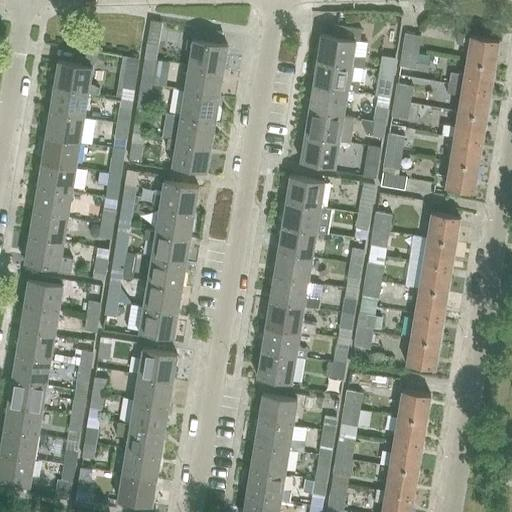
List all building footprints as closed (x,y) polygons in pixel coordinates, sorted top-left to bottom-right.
[(316,60),(351,66),(363,67),(365,58),(353,56),(355,40),(359,40),(361,28),(337,24),(335,36),(320,34),(316,60)] [(468,46),(465,61),(494,66),(498,40),(470,35),(470,34),(458,32),(456,44),(468,46)] [(402,50),(418,52),(421,36),(405,33),(402,50)] [(188,65),(223,71),(227,45),(192,39),(188,65)] [(144,58),(155,60),(157,45),(146,43),(144,58)] [(415,70),(418,52),(402,50),(400,67),(415,70)] [(381,70),(392,72),(395,57),(384,56),(381,70)] [(153,75),(155,60),(144,58),(142,74),(153,75)] [(349,81),(351,66),(316,60),(312,85),(347,90),(347,91),(357,92),(359,82),(349,81)] [(53,86),(88,92),(92,66),(57,61),(53,86)] [(490,91),(494,66),(465,61),(463,74),(450,71),(448,83),(447,84),(490,91)] [(219,95),(223,71),(188,65),(184,90),(219,95)] [(390,87),(392,72),(381,70),(379,86),(390,87)] [(122,88),(133,90),(136,75),(125,73),(122,88)] [(394,101),(410,103),(413,86),(397,83),(394,101)] [(486,116),(490,91),(447,84),(446,92),(460,94),(457,111),(486,116)] [(343,116),(347,91),(347,90),(312,85),(308,110),(343,116)] [(84,117),(88,92),(53,86),(49,111),(84,117)] [(215,120),(219,95),(184,90),(180,115),(215,120)] [(147,110),(149,95),(139,94),(137,108),(147,110)] [(407,120),(410,103),(394,101),(391,117),(407,120)] [(415,104),(411,122),(436,127),(440,110),(415,104)] [(372,120),(385,122),(387,108),(375,105),(372,120)] [(117,123),(128,125),(130,110),(119,108),(117,123)] [(145,125),(147,110),(137,108),(134,123),(145,125)] [(349,142),(353,117),(343,116),(308,110),(304,134),(339,140),(349,142)] [(80,142),(84,117),(49,111),(45,136),(80,142)] [(443,124),(441,134),(453,136),(481,141),(486,116),(457,111),(455,126),(443,124)] [(211,145),(215,120),(180,115),(176,139),(211,145)] [(383,137),(385,122),(372,120),(370,135),(383,137)] [(125,139),(128,125),(117,123),(115,138),(125,139)] [(387,152),(402,154),(405,136),(390,133),(387,152)] [(335,167),(339,140),(304,134),(299,161),(335,167)] [(76,167),(80,142),(45,136),(41,161),(76,167)] [(477,167),(481,141),(453,136),(448,162),(477,167)] [(206,171),(211,145),(176,139),(168,138),(166,148),(174,149),(171,165),(206,171)] [(131,143),(129,158),(140,160),(142,145),(131,143)] [(378,164),(381,147),(369,145),(366,162),(378,164)] [(402,154),(387,152),(381,185),(404,189),(407,175),(399,174),(402,154)] [(109,172),(120,174),(122,160),(111,158),(109,172)] [(71,192),(76,167),(41,161),(37,186),(71,192)] [(473,192),(477,167),(448,162),(444,187),(473,192)] [(118,189),(120,174),(109,172),(107,188),(118,189)] [(285,201),(320,206),(324,181),(289,175),(285,201)] [(159,206),(194,212),(198,186),(163,180),(159,206)] [(358,212),(369,214),(375,184),(363,182),(358,212)] [(67,216),(71,192),(37,186),(33,211),(67,216)] [(122,200),(133,202),(135,187),(125,186),(122,200)] [(131,217),(133,202),(122,200),(120,216),(131,217)] [(330,208),(320,206),(285,201),(281,226),(316,232),(326,233),(330,208)] [(190,237),(194,212),(159,206),(155,231),(190,237)] [(102,222),(113,224),(115,210),(104,208),(102,222)] [(63,241),(67,216),(33,211),(29,236),(63,241)] [(365,238),(369,214),(358,212),(356,227),(349,226),(347,235),(365,238)] [(374,229),(389,231),(392,215),(377,212),(374,229)] [(426,238),(455,243),(459,217),(431,212),(426,238)] [(110,239),(113,224),(102,222),(99,237),(110,239)] [(312,257),(316,232),(281,226),(277,251),(312,257)] [(190,237),(155,231),(144,229),(142,238),(154,240),(151,256),(186,261),(190,237)] [(386,248),(389,231),(374,229),(371,246),(386,248)] [(115,250),(126,252),(128,237),(117,235),(115,250)] [(61,256),(63,241),(29,236),(24,262),(58,267),(57,272),(70,274),(73,258),(61,256)] [(451,268),(455,243),(426,238),(422,263),(451,268)] [(350,263),(361,264),(364,249),(353,247),(350,263)] [(123,267),(126,252),(115,250),(112,265),(123,267)] [(308,281),(312,257),(277,251),(273,276),(308,281)] [(182,286),(186,261),(151,256),(147,280),(182,286)] [(104,279),(105,274),(107,259),(96,258),(93,278),(104,279)] [(359,279),(361,264),(350,263),(348,277),(359,279)] [(365,279),(381,282),(384,265),(368,263),(365,279)] [(447,292),(451,268),(422,263),(418,288),(447,292)] [(304,306),(308,281),(273,276),(269,301),(304,306)] [(24,304),(59,310),(63,284),(28,278),(24,304)] [(378,299),(381,282),(365,279),(362,296),(378,299)] [(178,311),(182,286),(147,280),(143,306),(178,311)] [(107,300),(118,302),(120,287),(109,285),(107,300)] [(443,318),(447,292),(418,288),(414,313),(443,318)] [(342,313),(353,314),(356,299),(345,297),(342,313)] [(116,317),(118,302),(107,300),(105,315),(116,317)] [(87,316),(98,318),(100,303),(90,301),(87,316)] [(301,322),(304,306),(269,301),(265,326),(300,332),(315,334),(316,324),(301,322)] [(55,335),(59,310),(24,304),(19,329),(55,335)] [(174,337),(178,311),(143,306),(139,331),(174,337)] [(351,329),(353,314),(342,313),(340,327),(338,337),(349,339),(351,329)] [(357,330),(372,333),(375,315),(360,313),(357,330)] [(438,343),(443,318),(414,313),(410,339),(438,343)] [(96,332),(98,318),(87,316),(85,331),(96,332)] [(298,346),(300,332),(265,326),(261,350),(296,356),(305,357),(306,347),(298,346)] [(50,360),(55,335),(19,329),(15,354),(50,360)] [(370,349),(372,333),(357,330),(354,347),(370,349)] [(345,364),(347,349),(349,339),(338,337),(336,347),(334,362),(345,364)] [(434,369),(438,343),(410,339),(405,364),(434,369)] [(101,342),(98,358),(109,359),(112,344),(101,342)] [(138,375),(173,380),(177,354),(142,348),(138,375)] [(80,365),(90,366),(93,352),(82,350),(80,365)] [(292,382),(296,356),(261,350),(257,377),(292,382)] [(46,384),(50,360),(15,354),(11,378),(46,384)] [(343,378),(345,364),(334,362),(332,377),(343,378)] [(88,382),(90,366),(80,365),(78,380),(88,382)] [(169,405),(173,380),(138,375),(134,399),(169,405)] [(93,393),(104,395),(106,379),(95,377),(93,393)] [(42,409),(46,384),(11,378),(7,404),(42,409)] [(344,407),(360,410),(363,393),(347,390),(344,407)] [(397,416),(426,420),(430,395),(401,390),(397,416)] [(101,409),(104,395),(93,393),(91,407),(101,409)] [(258,419),(293,425),(297,399),(262,393),(258,419)] [(165,429),(169,405),(134,399),(130,424),(165,429)] [(72,414),(83,416),(85,402),(74,400),(72,414)] [(38,434),(42,409),(7,404),(3,428),(38,434)] [(357,427),(360,410),(344,407),(341,424),(357,427)] [(80,432),(83,416),(72,414),(70,430),(80,432)] [(323,429),(334,431),(337,417),(325,415),(323,429)] [(422,446),(426,420),(397,416),(393,441),(422,446)] [(291,439),(293,425),(258,419),(254,444),(289,449),(304,452),(305,442),(291,439)] [(165,429),(130,424),(117,422),(115,434),(128,436),(126,449),(161,455),(165,429)] [(85,443),(96,444),(99,429),(88,427),(85,443)] [(0,454),(34,460),(38,434),(3,428),(0,447),(0,454)] [(332,447),(334,431),(323,429),(320,445),(332,447)] [(336,457),(351,460),(354,443),(338,441),(336,457)] [(417,471),(422,446),(393,441),(389,466),(417,471)] [(94,459),(96,444),(85,443),(83,457),(94,459)] [(285,474),(289,449),(254,444),(250,469),(285,474)] [(157,480),(161,455),(126,449),(122,474),(157,480)] [(64,465),(75,466),(77,451),(67,450),(64,465)] [(0,480),(30,485),(34,460),(0,454),(0,480)] [(349,477),(351,460),(336,457),(333,474),(349,477)] [(73,482),(75,466),(64,465),(62,480),(73,482)] [(315,479),(326,481),(328,466),(317,465),(315,479)] [(413,496),(417,471),(389,466),(384,491),(413,496)] [(283,489),(285,474),(250,469),(246,494),(281,499),(290,500),(291,491),(283,489)] [(153,505),(157,480),(122,474),(118,500),(153,505)] [(80,477),(78,492),(89,494),(91,479),(80,477)] [(323,496),(326,481),(315,479),(312,495),(323,496)] [(410,511),(413,496),(384,491),(375,490),(373,500),(383,502),(380,511),(410,511)] [(327,507),(343,510),(346,494),(330,491),(327,507)] [(279,511),(281,499),(246,494),(243,511),(279,511)]
